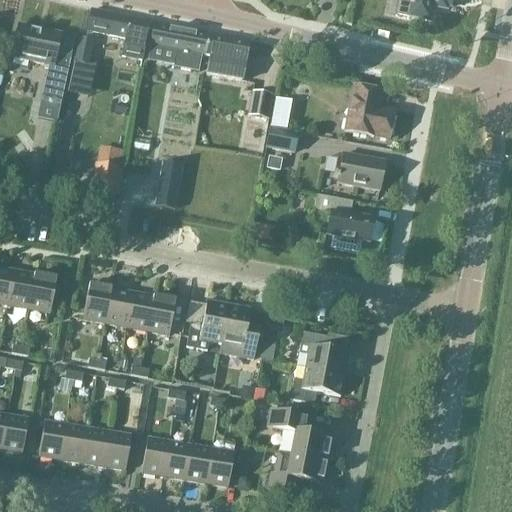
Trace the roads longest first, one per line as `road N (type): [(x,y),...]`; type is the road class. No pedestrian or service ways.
road 1 (residential): [(388,299),(125,250),(101,225),(0,206)]
road 2 (residential): [(501,85),(210,13)]
road 3 (tertiary): [(463,311),(501,85)]
road 4 (residential): [(347,511),(388,299)]
road 5 (tertiary): [(431,511),(463,311)]
road 6 (residential): [(388,299),(423,111)]
